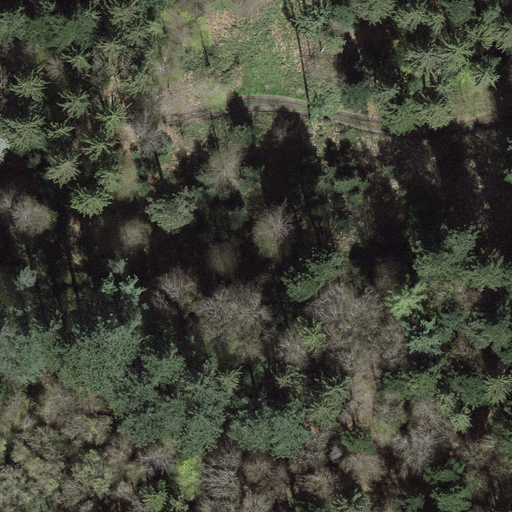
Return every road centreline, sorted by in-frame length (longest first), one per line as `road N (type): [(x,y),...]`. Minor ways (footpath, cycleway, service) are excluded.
road 1 (track): [(0,69),(137,114),(278,103),(421,131),(511,116)]
road 2 (track): [(0,416),(511,462)]
road 3 (track): [(374,511),(423,454),(511,403)]
